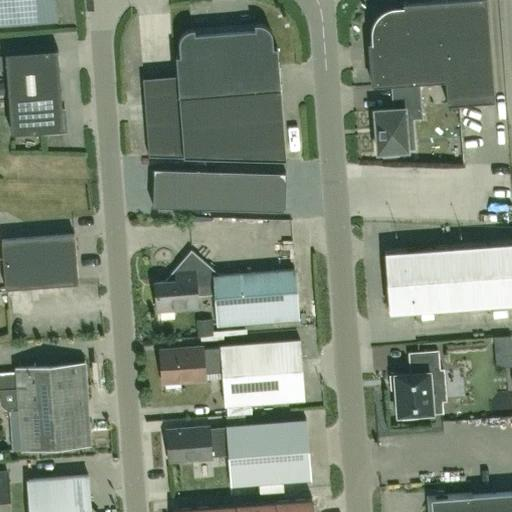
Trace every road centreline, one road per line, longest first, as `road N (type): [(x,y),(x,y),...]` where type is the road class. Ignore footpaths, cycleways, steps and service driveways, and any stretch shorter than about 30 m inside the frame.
road 1 (unclassified): [(357,511),(316,0)]
road 2 (unclassified): [(137,511),(100,0)]
